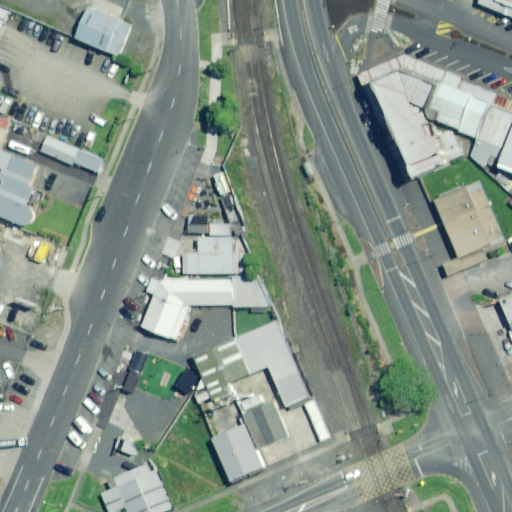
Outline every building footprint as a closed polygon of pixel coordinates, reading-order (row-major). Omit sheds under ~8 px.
[(118,25),(80,10),(68,42),(106,57),(118,25)] [(366,89),(409,188),(445,170),(422,120),(436,85),(399,71),(366,89)] [(472,141),(486,107),(436,85),(422,120),(472,141)] [(499,155),(511,124),(511,117),(486,107),(472,141),(471,143),(499,155)] [(492,171),(511,179),(511,124),(499,155),(492,171)] [(74,151),(40,137),(33,153),(67,168),(74,151)] [(39,183),(2,167),(0,171),(0,220),(19,229),(39,183)] [(187,228),(203,229),(202,233),(239,235),(244,232),(230,204),(213,170),(209,172),(205,182),(194,178),(179,217),(190,221),(187,228)] [(473,185),(427,206),(452,261),(498,241),(473,185)] [(177,256),(177,275),(240,276),(240,253),(226,252),(227,241),(192,241),(191,256),(177,256)] [(261,310),(251,283),(153,284),(135,329),(167,341),(181,312),(261,310)] [(0,318),(2,319),(12,291),(0,286),(0,318)] [(511,296),(496,304),(511,339),(511,296)] [(278,319),(192,355),(207,391),(272,364),(290,408),(311,399),(278,319)] [(172,350),(135,335),(88,449),(110,458),(150,361),(165,367),(172,350)] [(290,439),(273,400),(244,412),(261,451),(290,439)] [(266,468),(247,423),(214,437),(233,482),(266,468)] [(163,511),(147,473),(107,489),(116,511),(163,511)]
